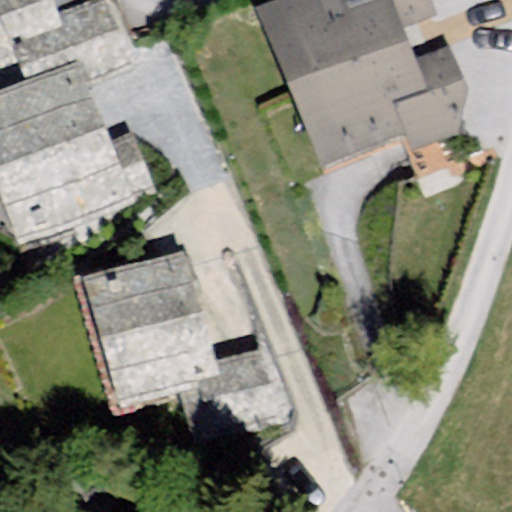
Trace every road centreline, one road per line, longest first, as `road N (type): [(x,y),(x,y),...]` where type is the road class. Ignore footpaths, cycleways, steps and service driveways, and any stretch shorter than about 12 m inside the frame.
road 1 (unknown): [(356,511),(172,102)]
road 2 (residential): [(511,161),(433,378),(357,511)]
